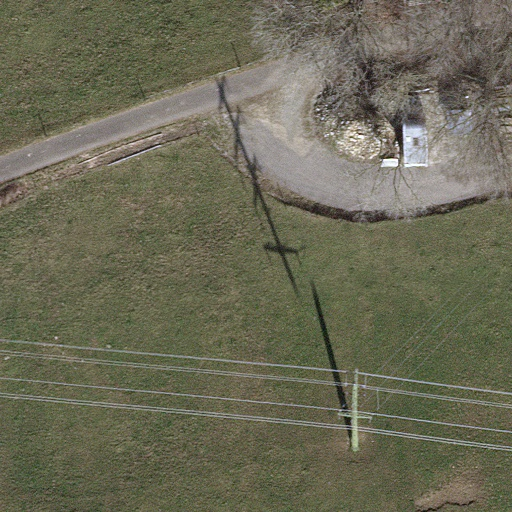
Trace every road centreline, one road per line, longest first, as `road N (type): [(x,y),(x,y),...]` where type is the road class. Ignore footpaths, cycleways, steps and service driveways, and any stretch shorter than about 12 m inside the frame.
road 1 (unclassified): [(511,11),(283,62),(0,167)]
road 2 (track): [(283,62),(349,151),(511,128)]
